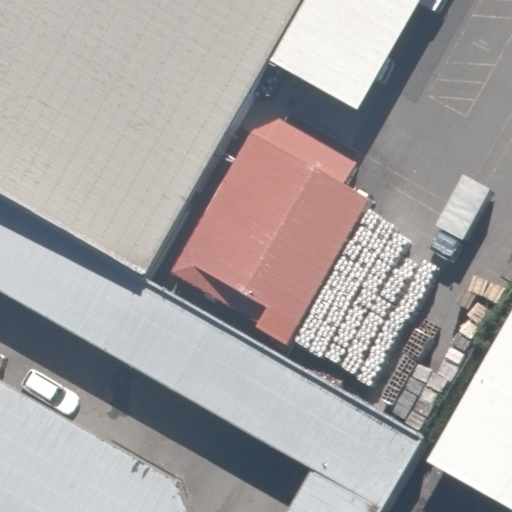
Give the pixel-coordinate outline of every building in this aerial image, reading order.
[(0,0),(0,191),(144,273),(300,0),(0,0)] [(370,193),(258,133),(180,277),(292,338),(370,193)] [(511,511),(511,240),(456,338),(511,370),(511,511)] [(0,326),(250,511),(252,511),(348,511),(368,478),(0,269),(0,326)] [(511,511),(511,370),(456,338),(359,505),(371,511),(511,511)] [(0,511),(105,511),(104,510),(0,449),(0,511)]
